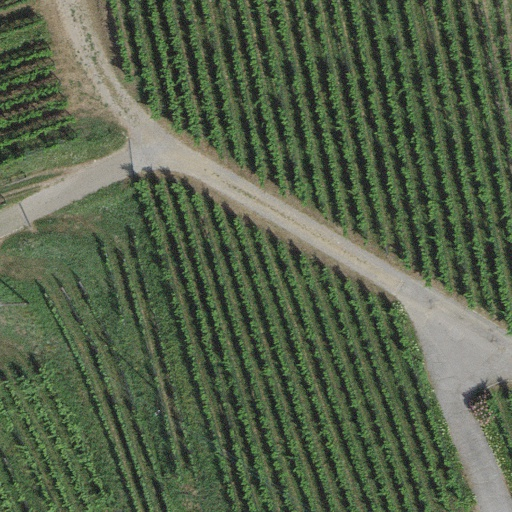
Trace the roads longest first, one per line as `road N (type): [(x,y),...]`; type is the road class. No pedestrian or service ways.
road 1 (track): [(511,359),(143,146),(82,0)]
road 2 (track): [(0,223),(143,146)]
